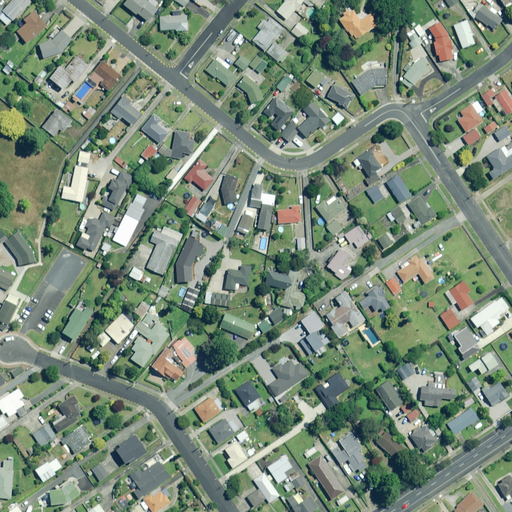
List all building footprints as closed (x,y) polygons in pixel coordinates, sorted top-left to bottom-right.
[(7,25),(12,20),(13,21),(31,2),(29,0),(12,0),(2,11),(4,13),(0,16),(0,19),(1,19),(7,25)] [(158,9),(146,0),(127,0),(124,5),(136,15),(137,14),(148,22),(158,9)] [(304,0),(284,0),(286,1),(277,11),(287,20),(304,0)] [(482,9),(478,6),(473,12),(477,14),(475,17),(494,31),(502,20),(494,14),(497,11),(492,8),(490,11),(484,6),(482,9)] [(360,21),(352,8),(342,14),(344,16),(339,20),(347,32),(353,41),(378,25),(370,14),(360,21)] [(27,23),(11,36),(16,42),(22,38),(27,43),(47,27),(35,11),(24,19),(27,23)] [(187,30),(186,16),(161,17),(161,30),(176,29),(176,31),(187,30)] [(281,32),(266,19),(258,28),(261,30),(253,41),(265,51),(281,32)] [(476,43),(468,20),(454,25),(463,48),(476,43)] [(440,21),(429,29),(435,39),(435,46),(436,56),(439,57),(440,62),(453,59),(452,51),(455,49),(440,21)] [(309,31),(299,23),(292,32),(302,40),(309,31)] [(426,33),(420,25),(415,28),(421,37),(426,33)] [(39,44),(43,58),(62,53),(63,53),(64,52),(64,51),(64,50),(64,49),(73,40),(62,30),(55,39),(39,44)] [(422,43),(413,30),(407,34),(412,41),(409,43),(413,49),(422,43)] [(268,53),(279,63),(281,61),(283,62),(289,54),(276,43),(268,53)] [(61,68),(59,66),(49,78),(63,90),(72,80),(75,83),(88,67),(74,54),(61,68)] [(250,62),(242,56),(235,64),(243,70),(250,62)] [(269,64),(258,56),(251,66),(261,74),(269,64)] [(411,90),(415,85),(424,74),(432,68),(424,56),(411,66),(400,80),(411,90)] [(225,63),(218,57),(206,71),(215,78),(216,77),(228,87),(236,77),(222,66),(225,63)] [(101,61),(88,78),(97,85),(99,83),(109,91),(121,76),(101,61)] [(386,65),(377,61),(372,62),(373,69),(372,69),(352,82),(361,96),(374,87),(387,86),(386,65)] [(325,78),(316,70),(307,81),(317,89),(325,78)] [(256,83),(246,76),(240,84),(238,86),(247,93),(252,104),(264,100),(256,83)] [(292,81),(285,76),(276,87),(283,93),(292,81)] [(343,86),(337,81),(327,96),(347,108),(355,96),(342,88),(343,86)] [(491,89),(481,95),(489,107),(494,104),(490,99),(495,95),(491,89)] [(511,112),(511,100),(506,90),(495,97),(499,103),(497,105),(502,111),(503,111),(507,116),(511,112)] [(133,101),(125,95),(111,112),(121,119),(122,117),(133,125),(142,114),(130,105),(133,101)] [(295,112),(277,98),(265,113),(272,118),(275,113),(279,116),(271,126),(279,132),(295,112)] [(70,101),(64,109),(67,112),(69,110),(71,112),(76,106),(70,101)] [(330,120),(312,101),(303,109),(310,116),(297,128),(307,138),(319,126),(321,129),(330,120)] [(483,111),(478,102),(461,112),(464,117),(458,121),(466,133),(483,122),(478,114),(483,111)] [(96,111),(91,107),(84,115),(89,120),(96,111)] [(72,121),(57,109),(42,127),(53,136),(59,129),(63,132),(72,121)] [(179,115),(175,110),(168,117),(172,122),(179,115)] [(162,121),(155,115),(142,130),(160,144),(168,134),(158,125),(162,121)] [(298,126),(292,121),(281,135),(290,143),(298,132),(295,130),(298,126)] [(498,127),(494,122),(484,129),(488,134),(498,127)] [(511,134),(505,126),(495,134),(500,142),(511,134)] [(481,137),(476,129),(464,138),(469,146),(481,137)] [(190,134),(176,131),(172,149),(167,148),(166,157),(181,160),(183,153),(192,155),(194,142),(188,141),(190,134)] [(103,142),(98,139),(95,143),(100,147),(103,142)] [(158,151),(151,145),(142,155),(149,161),(158,151)] [(511,154),(509,156),(502,147),(487,157),(495,169),(489,173),(493,180),(511,167),(511,154)] [(377,160),(371,150),(353,161),(359,171),(363,168),(369,177),(365,179),(369,186),(380,179),(375,172),(384,167),(379,159),(377,160)] [(91,154),(81,152),(79,162),(89,164),(91,154)] [(128,164),(117,156),(114,160),(124,168),(128,164)] [(208,166),(200,160),(185,178),(191,184),(193,181),(205,191),(215,180),(203,171),(208,166)] [(89,169),(76,166),(72,188),(64,186),(62,198),(83,202),(89,169)] [(134,177),(123,171),(118,180),(114,178),(109,188),(113,191),(109,199),(105,196),(101,204),(114,211),(128,187),(129,187),(134,177)] [(238,178),(227,175),(222,190),(225,205),(236,202),(235,190),(238,178)] [(411,196),(399,176),(387,183),(400,203),(411,196)] [(255,228),(258,229),(269,231),(275,197),(261,194),(263,185),(254,183),(250,206),(259,208),(255,228)] [(384,198),(376,185),(367,192),(375,204),(384,198)] [(137,194),(119,229),(116,227),(114,232),(116,233),(113,240),(126,246),(145,210),(142,208),(147,199),(137,194)] [(345,210),(335,196),(325,203),(325,202),(316,208),(327,223),(345,210)] [(428,209),(420,197),(409,205),(419,221),(414,224),(417,229),(436,217),(430,208),(428,209)] [(214,208),(205,202),(196,217),(204,222),(214,208)] [(301,223),(300,206),(291,206),(292,210),(278,210),(279,224),(301,223)] [(407,219),(399,207),(387,215),(392,221),(395,219),(399,224),(407,219)] [(107,226),(111,228),(116,218),(104,212),(99,222),(90,217),(86,227),(89,229),(87,234),(91,236),(88,241),(81,237),(77,246),(86,250),(87,248),(94,252),(107,226)] [(238,231),(247,235),(254,219),(244,215),(238,231)] [(338,219),(326,228),(332,236),(344,227),(338,219)] [(369,241),(359,226),(345,235),(351,244),(354,242),(358,248),(369,241)] [(14,254),(16,261),(33,257),(31,248),(16,227),(2,238),(14,254)] [(183,235),(164,227),(161,234),(155,231),(150,241),(157,244),(146,268),(163,275),(178,241),(180,242),(183,235)] [(200,232),(193,229),(190,235),(197,238),(200,232)] [(394,239),(390,232),(378,240),(385,249),(393,244),(391,241),(394,239)] [(195,256),(198,257),(204,246),(189,238),(176,264),(176,282),(192,282),(192,263),(195,256)] [(350,256),(341,249),(335,257),(333,256),(329,261),(330,263),(327,267),(335,273),(335,274),(343,280),(351,270),(344,264),(350,256)] [(419,260),(416,256),(408,262),(409,264),(397,272),(404,283),(418,274),(425,284),(435,278),(430,271),(431,270),(423,258),(419,260)] [(0,284),(4,287),(13,269),(0,262),(0,284)] [(252,267),(241,265),(241,271),(229,269),(226,289),(238,291),(239,284),(250,286),(252,267)] [(134,267),(129,276),(143,283),(145,281),(149,283),(151,279),(146,277),(148,275),(134,267)] [(301,274),(290,271),(289,277),(268,272),(265,284),(286,289),(282,306),(303,311),(307,294),(296,291),(301,274)] [(403,291),(395,278),(386,283),(395,296),(403,291)] [(137,284),(130,280),(127,286),(134,290),(137,284)] [(471,291),(464,281),(446,294),(453,305),(456,302),(462,311),(474,303),(467,293),(471,291)] [(368,294),(368,295),(358,302),(363,310),(370,306),(374,312),(378,309),(381,313),(391,306),(385,296),(386,295),(381,287),(379,288),(378,287),(368,294)] [(233,295),(207,292),(206,304),(231,307),(233,295)] [(364,320),(345,292),(335,299),(340,306),(326,316),(332,325),(330,327),(338,338),(348,331),(343,324),(349,321),(353,328),(364,320)] [(15,300),(4,294),(0,300),(0,319),(3,321),(15,300)] [(510,309),(501,297),(471,319),(477,328),(480,326),(487,336),(493,331),(491,329),(499,323),(496,318),(510,309)] [(141,302),(133,312),(140,318),(148,308),(141,302)] [(151,345),(138,336),(134,342),(136,344),(132,349),(136,352),(131,359),(143,368),(153,354),(155,356),(170,334),(166,332),(168,329),(163,326),(164,324),(158,320),(161,316),(155,312),(157,310),(151,306),(134,329),(153,343),(151,345)] [(93,312),(86,308),(83,313),(76,309),(62,333),(75,341),(93,312)] [(286,318),(280,308),(269,315),(276,325),(286,318)] [(460,323),(451,309),(441,316),(450,330),(460,323)] [(256,326),(226,313),(220,327),(250,340),(256,326)] [(134,326),(122,314),(105,330),(118,344),(130,332),(129,331),(134,326)] [(324,333),(314,317),(306,322),(310,328),(306,330),(309,335),(300,341),(309,356),(316,351),(320,356),(327,351),(324,346),(327,344),(321,334),(324,333)] [(271,323),(268,318),(258,325),(263,332),(268,329),(267,327),(271,323)] [(178,354),(174,357),(180,365),(182,363),(186,368),(200,356),(184,336),(172,346),(178,354)] [(165,347),(149,367),(168,381),(171,378),(176,382),(185,370),(180,367),(170,359),(174,354),(165,347)] [(498,364),(490,352),(469,366),(472,372),(478,368),(482,375),(498,364)] [(295,367),(292,360),(282,366),(281,364),(273,369),(279,379),(269,385),(277,397),(309,376),(301,363),(295,367)] [(415,373),(408,363),(397,370),(404,381),(415,373)] [(25,373),(20,367),(12,373),(16,379),(25,373)] [(350,388),(340,374),(328,382),(330,385),(326,388),(323,384),(316,389),(330,410),(340,403),(336,397),(350,388)] [(482,386),(476,377),(468,383),(474,392),(482,386)] [(261,397),(250,381),(236,391),(251,413),(262,405),(257,399),(261,397)] [(404,402),(389,381),(376,390),(390,411),(404,402)] [(509,396),(500,382),(492,387),(490,384),(482,390),(492,407),(509,396)] [(445,385),(429,383),(428,387),(422,387),(420,400),(425,401),(425,405),(440,407),(441,398),(454,400),(455,391),(445,389),(445,385)] [(24,397),(19,389),(10,394),(9,392),(0,397),(0,408),(4,414),(7,412),(10,417),(17,412),(20,417),(27,413),(23,406),(24,405),(20,399),(24,397)] [(78,403),(74,397),(59,407),(66,418),(53,425),(58,433),(78,421),(75,417),(80,414),(75,405),(78,403)] [(204,423),(225,409),(219,399),(215,402),(212,397),(195,409),(204,423)] [(413,409),(409,403),(401,407),(405,414),(413,409)] [(479,420),(472,408),(447,424),(454,435),(479,420)] [(415,410),(406,415),(411,422),(419,416),(415,410)] [(0,429),(9,424),(3,416),(0,417),(0,429)] [(228,423),(225,418),(209,430),(219,444),(240,430),(233,419),(228,423)] [(259,427),(256,423),(250,427),(254,431),(259,427)] [(56,435),(48,424),(33,435),(40,446),(56,435)] [(430,432),(425,425),(410,435),(419,450),(422,448),(425,453),(433,448),(431,445),(436,442),(432,436),(435,434),(432,430),(430,432)] [(90,438),(82,427),(61,440),(65,446),(68,444),(75,454),(91,444),(88,440),(90,438)] [(249,437),(245,431),(237,436),(241,442),(249,437)] [(404,449),(386,432),(377,443),(395,459),(404,449)] [(362,448),(351,433),(339,441),(345,449),(340,452),(332,439),(326,443),(341,465),(346,461),(353,472),(358,469),(360,472),(367,467),(363,461),(365,460),(359,450),(362,448)] [(148,452),(136,435),(121,445),(122,446),(116,450),(125,464),(129,462),(130,464),(148,452)] [(57,437),(49,443),(53,448),(61,442),(57,437)] [(248,459),(236,442),(225,450),(231,458),(228,461),(233,469),(248,459)] [(317,452),(314,447),(305,453),(308,458),(317,452)] [(292,467),(285,456),(268,467),(278,483),(287,477),(284,473),(292,467)] [(345,492),(321,456),(309,464),(332,500),(345,492)] [(62,467),(56,459),(49,463),(48,462),(36,471),(44,482),(56,474),(54,472),(62,467)] [(15,462),(4,461),(4,468),(0,468),(0,502),(8,503),(8,499),(12,499),(15,462)] [(171,478),(160,461),(142,473),(140,470),(131,476),(139,489),(134,492),(139,499),(171,478)] [(102,463),(92,469),(90,471),(90,470),(86,472),(90,477),(95,473),(100,481),(110,475),(102,463)] [(280,496),(264,474),(254,481),(260,489),(247,498),(254,507),(266,499),(269,503),(280,496)] [(511,474),(497,483),(507,501),(511,498),(511,474)] [(300,476),(286,486),(290,492),(296,487),(297,489),(305,483),(300,476)] [(81,495),(73,483),(62,489),(49,491),(51,505),(66,504),(81,495)] [(166,487),(160,491),(145,501),(152,511),(156,511),(171,503),(167,498),(172,495),(166,487)] [(306,500),(301,492),(288,500),(295,511),(313,511),(318,509),(310,497),(306,500)] [(476,511),(484,504),(472,493),(454,511),(476,511)] [(349,500),(346,495),(337,501),(340,506),(349,500)]
